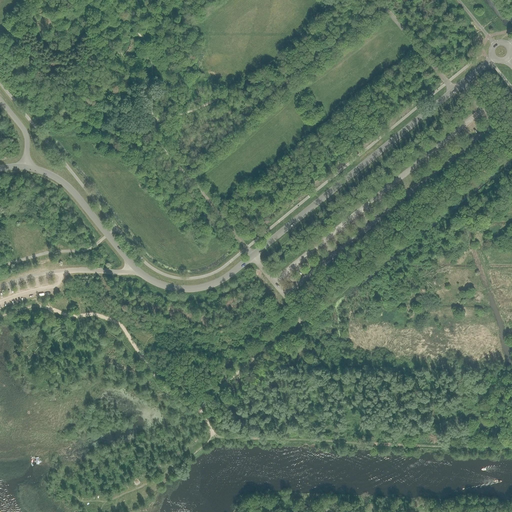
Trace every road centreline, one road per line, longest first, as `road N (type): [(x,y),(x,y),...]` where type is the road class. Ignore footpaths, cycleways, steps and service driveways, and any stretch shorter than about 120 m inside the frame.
road 1 (unclassified): [(137,271),(187,289),(220,280),(493,57)]
road 2 (unclassified): [(137,271),(64,184),(25,167)]
